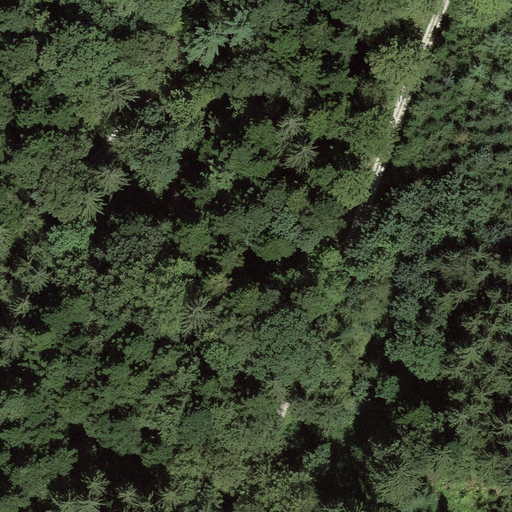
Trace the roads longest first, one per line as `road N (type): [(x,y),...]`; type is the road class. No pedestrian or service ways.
road 1 (track): [(444,0),(368,204),(236,511)]
road 2 (track): [(178,46),(190,292),(256,464)]
road 3 (track): [(0,283),(137,119),(178,46)]
